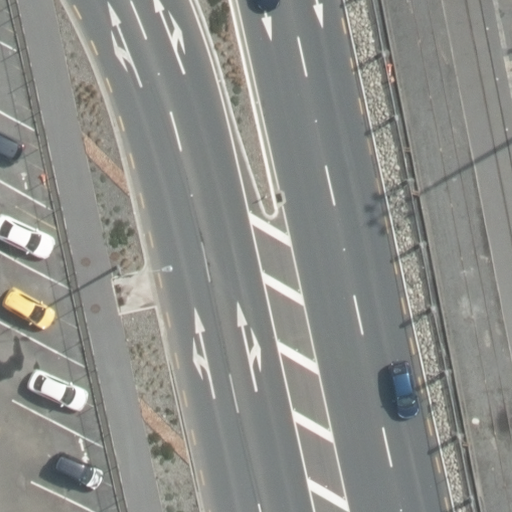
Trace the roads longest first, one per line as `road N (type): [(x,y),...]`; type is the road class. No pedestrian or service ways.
road 1 (primary): [(276,511),(205,259),(144,95),(93,0)]
road 2 (primary): [(286,0),(395,511)]
